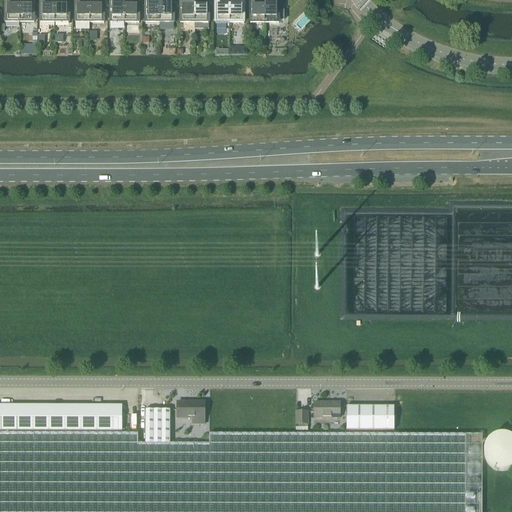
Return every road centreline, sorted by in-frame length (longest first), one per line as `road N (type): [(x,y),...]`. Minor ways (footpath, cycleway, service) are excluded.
road 1 (primary): [(511,145),(0,154)]
road 2 (primary): [(0,178),(511,169)]
road 3 (tertiary): [(0,381),(511,382)]
road 4 (tertiary): [(511,65),(448,53),(403,33),(360,0)]
